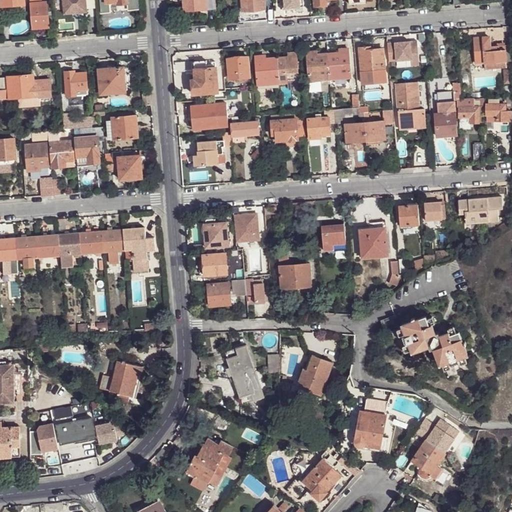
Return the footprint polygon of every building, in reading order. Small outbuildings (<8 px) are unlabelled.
[(29,0),(32,29),(49,28),(47,2),(41,3),(41,0),(29,0)] [(63,0),(65,14),(86,12),(85,0),(63,0)] [(99,0),(101,14),(111,14),(110,4),(117,4),(117,5),(128,4),(129,9),(139,8),(137,0),(99,0)] [(206,9),(205,0),(182,0),(184,10),(206,9)] [(213,0),(205,0),(206,9),(214,8),(213,0)] [(241,0),(243,11),(265,9),(264,0),(241,0)] [(281,0),(283,11),(296,10),(296,12),(303,11),(303,7),(304,7),(303,0),(281,0)] [(489,37),(483,38),(485,63),(507,61),(505,46),(490,47),(489,37)] [(485,63),(483,38),(475,39),(477,64),(485,63)] [(418,41),(395,43),(397,61),(411,60),(412,66),(420,65),(418,41)] [(378,71),(385,70),(383,49),(371,50),(371,48),(360,48),(361,72),(378,71)] [(339,54),(328,54),(330,80),(330,84),(331,88),(337,87),(336,79),(351,78),(349,49),(339,50),(339,54)] [(330,80),(328,54),(317,55),(317,52),(307,53),(309,81),(330,80)] [(285,58),(277,58),(279,84),(288,83),(299,82),(297,53),(285,55),(285,58)] [(279,84),(277,58),(265,59),(265,56),(256,57),(258,86),(279,84)] [(248,57),(228,59),(230,79),(250,77),(248,57)] [(195,61),(195,69),(208,68),(207,60),(195,61)] [(507,61),(485,63),(486,70),(507,68),(507,61)] [(111,93),(115,93),(126,92),(124,67),(99,69),(101,94),(111,93)] [(208,68),(195,69),(196,80),(192,80),(192,83),(190,85),(190,90),(193,91),(193,94),(215,93),(218,92),(216,67),(208,68)] [(67,96),(81,95),(81,90),(87,89),(86,73),(74,74),(74,71),(65,72),(67,96)] [(8,77),(9,90),(10,98),(40,96),(40,97),(51,96),(50,80),(42,80),(42,79),(33,80),(33,75),(8,77)] [(0,90),(9,90),(8,77),(0,77),(0,90)] [(418,82),(397,84),(400,125),(417,123),(417,128),(427,128),(425,108),(420,109),(418,82)] [(0,99),(10,98),(9,90),(0,90),(0,99)] [(438,93),(439,102),(455,101),(454,93),(454,91),(438,93)] [(151,103),(150,92),(143,93),(144,104),(151,103)] [(227,99),(226,92),(218,92),(215,93),(216,100),(227,99)] [(454,93),(455,101),(458,101),(463,100),(462,93),(454,93)] [(367,99),(359,99),(360,108),(360,113),(368,113),(367,99)] [(455,101),(439,102),(439,109),(440,115),(436,115),(437,137),(454,136),(457,136),(455,101)] [(227,118),(228,118),(227,104),(217,105),(219,127),(228,126),(227,118)] [(217,105),(192,106),(193,113),(193,123),(194,129),(219,127),(217,105)] [(497,116),(497,122),(511,121),(511,111),(505,111),(505,105),(486,105),(487,116),(488,116),(497,116)] [(473,107),(460,107),(460,118),(470,118),(471,123),(479,123),(479,107),(473,107)] [(343,110),(334,110),(335,116),(336,124),(336,125),(344,125),(343,115),(343,110)] [(394,121),(394,111),(383,111),(384,122),(394,121)] [(64,113),(65,129),(74,128),(75,128),(84,128),(93,127),(92,116),(74,118),(74,113),(64,113)] [(298,137),(297,120),(296,114),(282,115),(282,121),(272,122),(273,142),(299,140),(298,137)] [(113,122),(115,139),(139,137),(137,115),(113,117),(113,122)] [(321,118),(316,118),(308,119),(309,139),(319,138),(319,135),(331,134),(330,125),(329,118),(321,118)] [(258,122),(246,123),(231,124),(232,132),(233,137),(259,135),(258,122)] [(385,128),(384,122),(346,125),(347,130),(347,136),(347,143),(386,140),(385,133),(385,128)] [(93,128),(94,137),(98,137),(99,140),(104,140),(103,127),(93,128)] [(55,130),(48,130),(49,136),(50,143),(51,143),(60,142),(59,135),(75,134),(74,128),(65,129),(55,130)] [(230,137),(229,133),(226,133),(222,134),(222,136),(223,136),(223,141),(198,143),(199,150),(199,155),(194,155),(195,166),(218,164),(217,152),(223,152),(222,147),(231,146),(230,137)] [(94,137),(75,138),(77,158),(79,157),(79,167),(90,166),(90,163),(100,162),(99,140),(98,137),(94,137)] [(0,159),(16,159),(15,138),(0,139),(0,159)] [(60,142),(51,143),(53,168),(66,167),(66,161),(75,161),(73,141),(60,142)] [(41,167),(48,166),(49,166),(47,143),(26,145),(28,171),(41,170),(41,167)] [(226,164),(225,153),(223,153),(223,152),(217,152),(218,164),(226,164)] [(112,153),(105,153),(107,171),(120,170),(119,157),(113,158),(112,153)] [(119,157),(120,170),(121,180),(143,178),(141,155),(134,156),(119,157)] [(52,180),(54,195),(61,194),(60,179),(52,180)] [(46,196),(54,195),(52,180),(45,180),(46,196)] [(502,197),(459,200),(460,215),(465,215),(466,224),(499,221),(498,210),(503,209),(502,197)] [(307,202),(292,203),(293,218),(309,217),(307,202)] [(441,202),(424,203),(426,221),(442,219),(441,202)] [(419,225),(417,205),(413,206),(400,207),(401,226),(419,225)] [(259,240),(257,220),(248,221),(247,215),(234,216),(236,242),(259,240)] [(334,245),(345,244),(343,222),(342,222),(342,224),(322,226),(323,250),(334,249),(334,245)] [(374,231),(386,230),(385,222),(374,223),(374,229),(374,231)] [(206,248),(214,247),(229,246),(227,223),(216,224),(207,224),(204,225),(206,248)] [(486,233),(496,227),(493,223),(483,229),(483,230),(486,233)] [(125,250),(126,260),(134,259),(134,262),(149,260),(148,250),(156,250),(155,237),(146,238),(146,227),(124,229),(125,250)] [(118,251),(125,250),(124,229),(102,231),(104,252),(110,251),(111,264),(119,263),(118,251)] [(388,256),(386,230),(374,231),(374,229),(360,230),(362,258),(388,256)] [(82,253),(104,252),(102,231),(81,232),(82,253)] [(75,254),(82,253),(81,232),(66,234),(59,234),(61,255),(62,267),(74,266),(73,254),(75,254)] [(40,257),(61,255),(59,234),(38,236),(40,257)] [(33,257),(40,257),(38,236),(16,238),(18,258),(24,258),(33,257)] [(0,259),(18,258),(16,238),(0,238),(0,259)] [(439,260),(450,256),(449,252),(438,253),(438,255),(439,260)] [(226,254),(203,255),(205,276),(228,274),(226,254)] [(424,266),(439,260),(438,255),(424,259),(424,266)] [(34,266),(33,257),(24,258),(25,267),(34,266)] [(292,288),(312,287),(310,264),(289,265),(289,257),(279,257),(281,289),(282,289),(283,292),(286,293),(289,293),(291,291),(292,288)] [(416,270),(424,266),(424,259),(415,262),(416,270)] [(149,269),(149,260),(134,262),(135,271),(149,269)] [(401,274),(409,273),(408,260),(400,260),(401,274)] [(394,284),(398,281),(400,273),(399,261),(392,262),(393,275),(389,283),(394,284)] [(245,279),(247,295),(257,294),(258,303),(267,302),(265,278),(245,279)] [(237,296),(247,295),(245,279),(230,281),(231,292),(230,292),(229,283),(208,285),(210,306),(238,304),(237,296)] [(395,316),(381,321),(384,328),(398,323),(395,316)] [(409,344),(411,351),(412,354),(430,348),(431,351),(434,350),(440,367),(444,366),(450,364),(451,366),(461,363),(459,360),(466,358),(469,357),(460,332),(457,333),(451,336),(449,332),(440,336),(439,334),(437,334),(433,324),(430,325),(428,319),(427,316),(402,325),(403,328),(405,335),(403,335),(406,345),(409,344)] [(165,321),(146,323),(147,330),(166,327),(165,321)] [(80,334),(88,333),(87,322),(79,323),(80,334)] [(67,335),(77,334),(76,325),(66,326),(67,335)] [(58,336),(67,335),(66,326),(57,327),(58,336)] [(449,330),(449,332),(451,336),(457,333),(455,327),(449,330)] [(235,379),(255,370),(247,345),(237,348),(239,354),(228,359),(235,379)] [(27,346),(0,349),(0,402),(16,402),(15,364),(30,362),(29,346),(27,346)] [(226,353),(228,359),(239,354),(237,348),(226,353)] [(298,387),(313,393),(322,396),(334,363),(314,355),(308,371),(305,370),(298,387)] [(137,373),(139,365),(120,360),(116,377),(105,374),(102,387),(112,390),(110,396),(129,401),(131,395),(134,396),(134,395),(140,374),(137,373)] [(269,372),(280,374),(280,365),(278,365),(271,365),(269,364),(269,372)] [(145,366),(139,365),(137,373),(140,374),(143,375),(145,366)] [(265,397),(255,370),(235,379),(241,397),(253,393),(255,400),(265,397)] [(143,375),(140,374),(134,395),(137,396),(143,375)] [(311,398),(313,393),(298,387),(296,393),(311,398)] [(253,393),(241,397),(243,404),(255,400),(253,393)] [(363,399),(361,411),(386,416),(388,404),(363,399)] [(55,409),(56,419),(73,416),(72,406),(55,409)] [(386,416),(361,411),(355,441),(355,442),(356,446),(359,448),(363,448),(366,446),(367,444),(367,443),(382,446),(383,438),(387,416),(386,416)] [(277,422),(274,416),(269,418),(272,425),(277,422)] [(94,428),(92,418),(92,417),(74,421),(76,429),(69,431),(71,442),(95,437),(94,428)] [(427,419),(417,433),(427,440),(446,453),(461,430),(443,418),(438,426),(427,419)] [(76,429),(74,421),(56,424),(60,444),(71,442),(69,431),(76,429)] [(54,422),(40,426),(38,429),(38,431),(31,431),(31,455),(43,455),(43,453),(60,449),(54,422)] [(111,423),(97,425),(97,427),(101,444),(119,440),(118,437),(131,434),(118,423),(116,426),(111,423)] [(258,424),(254,423),(246,438),(250,440),(258,424)] [(275,430),(258,424),(250,440),(258,444),(257,446),(256,448),(258,450),(260,450),(262,449),(262,446),(275,430)] [(0,459),(11,459),(12,428),(2,428),(0,428),(0,459)] [(12,428),(11,459),(22,458),(22,428),(12,428)] [(196,476),(209,483),(224,455),(228,458),(233,448),(221,441),(219,445),(208,440),(204,446),(203,445),(197,458),(195,456),(187,472),(196,476)] [(427,440),(413,461),(425,469),(423,472),(423,475),(424,478),(427,480),(431,479),(434,477),(438,480),(445,469),(439,466),(447,454),(446,453),(427,440)] [(363,448),(364,451),(383,454),(384,447),(382,446),(367,443),(367,444),(366,446),(363,448)] [(224,455),(209,483),(218,488),(233,460),(228,458),(224,455)] [(311,486),(308,489),(312,493),(320,483),(335,468),(324,458),(304,480),(311,486)] [(342,476),(335,468),(320,483),(328,491),(342,476)] [(205,492),(209,483),(196,476),(191,485),(205,492)] [(301,483),(308,489),(311,486),(304,480),(301,483)] [(328,491),(320,483),(312,493),(321,501),(329,492),(328,491)] [(163,511),(159,503),(142,511),(143,511),(163,511)]
